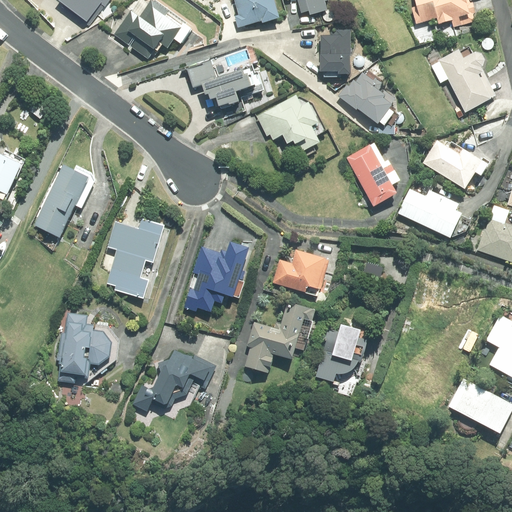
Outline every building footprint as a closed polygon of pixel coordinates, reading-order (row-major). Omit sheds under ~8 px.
[(60,0),(90,21),(105,0),(60,0)] [(137,0),(115,32),(149,56),(157,45),(159,47),(164,41),(169,44),(175,35),(182,40),(194,23),(186,17),(185,19),(169,8),(171,6),(162,0),(137,0)] [(236,0),(240,12),(235,13),(239,25),(263,16),(264,19),(282,12),(278,0),(236,0)] [(299,0),(302,9),(310,6),(311,10),(329,5),(327,0),(299,0)] [(474,11),(477,9),(473,0),(472,0),(471,0),(417,0),(419,3),(413,6),(417,22),(437,15),(440,21),(451,17),(454,25),(461,22),(461,24),(476,19),(474,11)] [(331,32),(321,32),(321,54),(322,54),(322,66),(325,66),(325,75),(343,75),(343,68),(353,68),(353,47),(352,47),(352,26),(337,25),(337,29),(331,29),(331,32)] [(498,93),(484,67),(488,55),(485,49),(479,47),(465,54),(461,47),(440,58),(466,110),(498,93)] [(239,84),(257,77),(254,67),(252,67),(251,64),(248,65),(246,61),(220,70),(219,69),(217,70),(213,56),(188,65),(195,84),(205,80),(208,88),(210,88),(213,96),(219,94),(223,104),(233,101),(232,97),(242,93),(239,84)] [(360,104),(380,118),(381,116),(387,120),(388,119),(394,123),(401,111),(396,108),(398,104),(393,100),(397,94),(382,83),(386,78),(377,72),(375,76),(364,69),(358,78),(355,76),(350,83),(348,82),(340,94),(359,107),(360,104)] [(298,138),(296,139),(301,149),(323,137),(314,121),(322,116),(311,97),(304,100),(298,90),(257,114),(268,133),(271,131),(274,136),(284,130),(289,138),(295,134),(298,138)] [(39,99),(31,108),(41,116),(48,107),(39,99)] [(456,111),(460,117),(465,114),(461,109),(456,111)] [(425,162),(468,184),(483,154),(465,144),(462,150),(438,137),(425,162)] [(400,188),(390,170),(397,166),(392,159),(386,163),(372,140),(348,154),(375,202),(400,188)] [(0,185),(10,190),(16,175),(19,176),(26,157),(0,146),(0,185)] [(65,159),(35,223),(61,235),(91,171),(65,159)] [(462,208),(457,206),(460,198),(430,187),(427,195),(408,187),(399,212),(453,233),(462,208)] [(484,228),(478,249),(511,259),(511,222),(506,221),(505,223),(490,219),(487,229),(484,228)] [(117,249),(111,272),(141,278),(148,256),(155,258),(164,230),(117,220),(109,246),(117,249)] [(224,306),(227,295),(242,299),(246,282),(242,280),(251,247),(230,241),(227,254),(202,248),(186,309),(213,316),(216,304),(224,306)] [(280,259),(274,281),(308,290),(310,281),(319,283),(327,255),(297,247),(293,262),(280,259)] [(248,344),(252,346),(246,364),(269,371),(271,361),(273,361),(276,352),(274,352),(275,348),(295,353),(301,332),(310,335),(316,316),(314,315),(317,306),(290,298),(282,322),(277,321),(276,326),(255,319),(248,344)] [(96,321),(87,320),(88,312),(68,310),(66,331),(63,331),(60,352),(59,352),(58,358),(60,358),(60,361),(61,362),(59,377),(88,381),(117,358),(120,337),(110,324),(96,322),(96,321)] [(504,339),(503,341),(503,344),(504,345),(501,351),(499,350),(492,363),(494,365),(506,371),(508,372),(511,374),(511,320),(500,314),(490,332),(504,339)] [(327,339),(319,373),(336,378),(339,370),(342,370),(345,369),(348,368),(351,367),(354,365),(356,363),(358,360),(360,357),(364,359),(370,337),(360,334),(363,324),(343,319),(341,330),(328,327),(325,338),(327,339)] [(195,355),(194,357),(175,349),(172,356),(169,358),(154,387),(150,388),(141,385),(133,402),(148,409),(152,400),(166,406),(173,404),(176,396),(189,391),(194,381),(207,387),(216,366),(195,355)] [(511,405),(463,380),(449,408),(500,434),(511,412),(511,405)]
